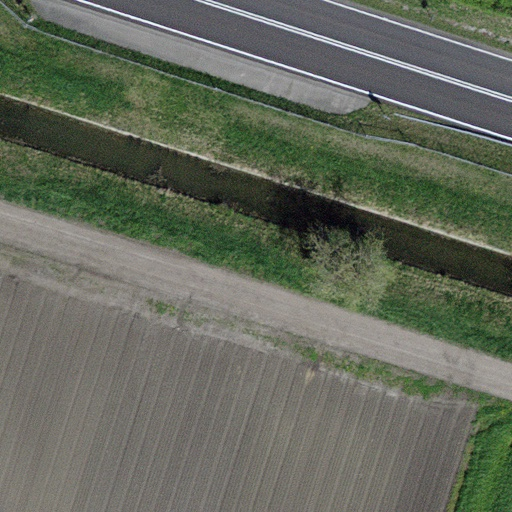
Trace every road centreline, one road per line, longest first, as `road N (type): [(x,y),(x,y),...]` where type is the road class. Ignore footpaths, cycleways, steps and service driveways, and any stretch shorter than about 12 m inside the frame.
road 1 (track): [(511,381),(0,221)]
road 2 (trunk): [(511,99),(202,0)]
